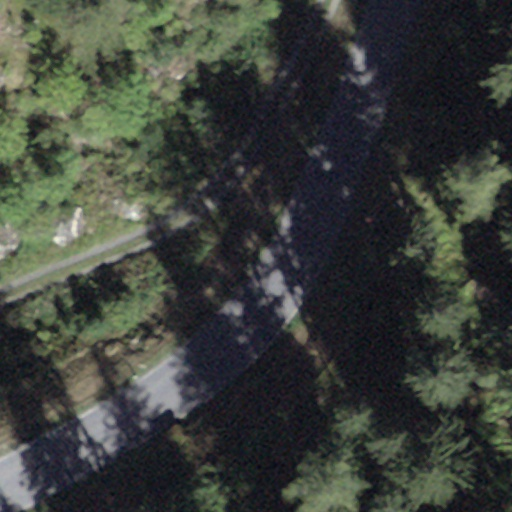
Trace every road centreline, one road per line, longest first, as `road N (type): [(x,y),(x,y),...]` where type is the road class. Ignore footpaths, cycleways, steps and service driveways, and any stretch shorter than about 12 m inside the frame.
road 1 (tertiary): [(399,0),(324,215),(232,353),(0,491)]
road 2 (track): [(0,308),(61,278),(102,227),(134,76),(221,0)]
